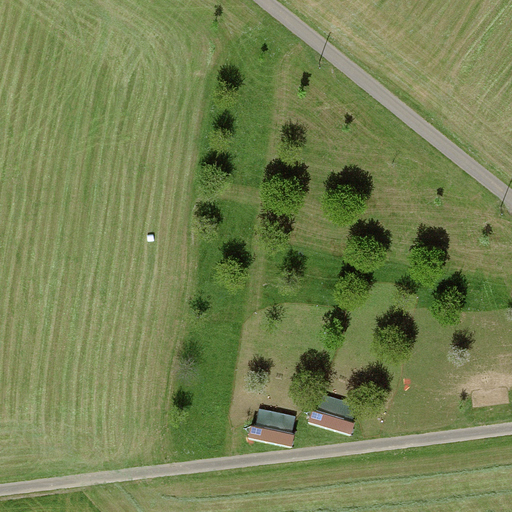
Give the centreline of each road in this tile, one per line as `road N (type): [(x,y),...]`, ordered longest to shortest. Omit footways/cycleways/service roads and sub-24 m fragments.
road 1 (unclassified): [(511,430),(0,492)]
road 2 (unclassified): [(263,0),(511,201)]
